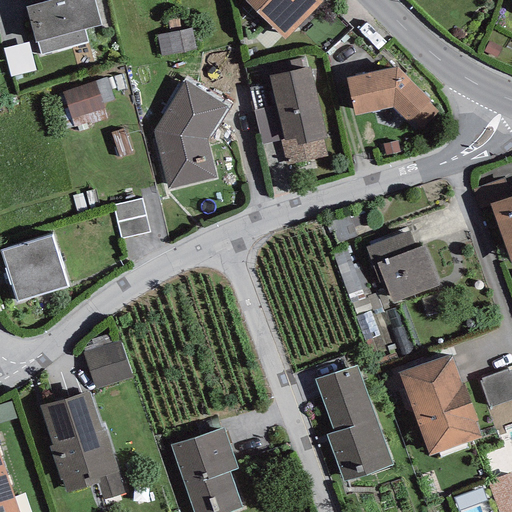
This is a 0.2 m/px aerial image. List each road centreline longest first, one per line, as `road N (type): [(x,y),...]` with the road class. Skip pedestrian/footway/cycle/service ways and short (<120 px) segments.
road 1 (residential): [(221,236),(463,155),(505,101)]
road 2 (residential): [(325,511),(221,236)]
road 3 (residential): [(0,376),(99,304),(221,236)]
road 4 (tertiary): [(505,101),(450,70),(377,0)]
